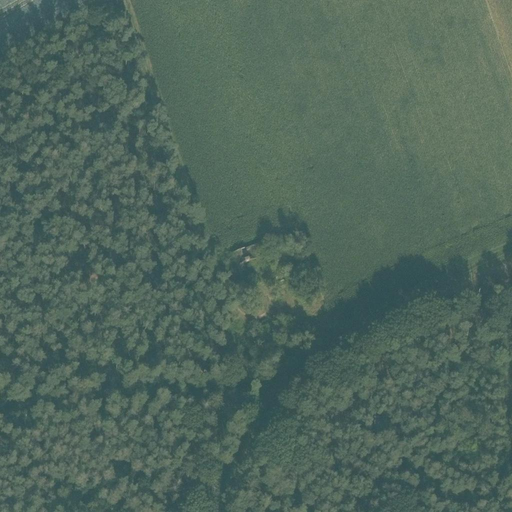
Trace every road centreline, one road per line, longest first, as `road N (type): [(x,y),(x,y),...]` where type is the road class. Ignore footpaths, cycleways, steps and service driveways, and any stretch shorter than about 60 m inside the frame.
road 1 (track): [(122,0),(208,252),(246,319),(290,312),(338,332),(511,247)]
road 2 (track): [(0,63),(107,0)]
